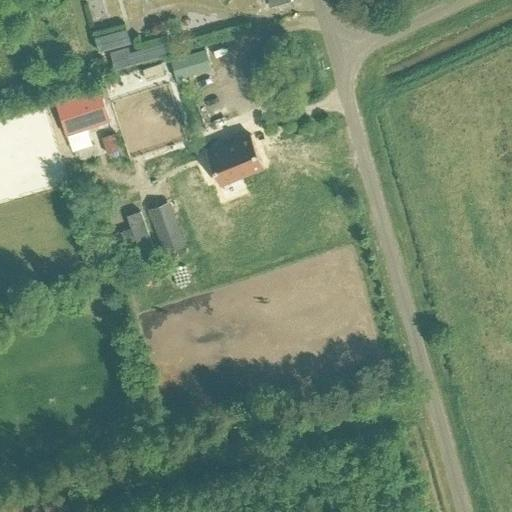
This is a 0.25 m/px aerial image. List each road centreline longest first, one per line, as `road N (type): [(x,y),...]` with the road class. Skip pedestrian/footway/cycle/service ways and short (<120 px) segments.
road 1 (unclassified): [(464,511),(340,59)]
road 2 (track): [(431,393),(1,511)]
road 3 (unclassified): [(340,59),(464,0)]
